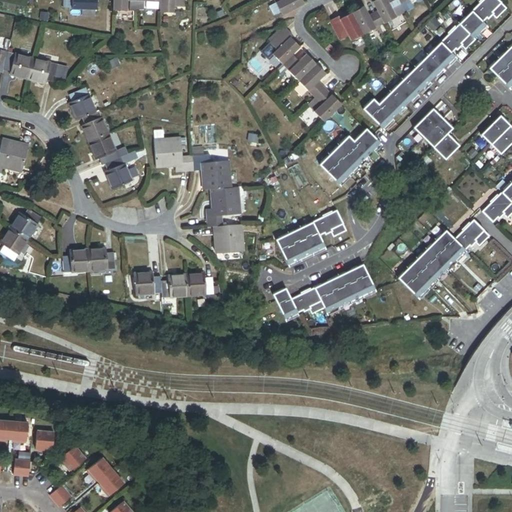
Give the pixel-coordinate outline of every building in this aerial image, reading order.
[(72,0),(64,0),(65,9),(72,9),(72,0)] [(72,0),(72,9),(77,10),(95,10),(97,10),(96,0),(72,0)] [(138,2),(137,0),(114,0),(114,11),(127,12),(127,2),(129,2),(138,2)] [(161,0),(161,3),(161,13),(174,14),(175,8),(185,8),(185,0),(161,0)] [(274,0),(276,3),(281,12),(282,14),(303,3),(301,0),(274,0)] [(400,3),(398,0),(371,0),(377,10),(384,23),(396,17),(395,15),(391,7),(400,3)] [(495,0),(483,0),(471,13),(480,22),(484,18),(486,19),(490,15),(495,19),(505,9),(495,0)] [(138,2),(129,2),(129,11),(138,11),(138,2)] [(281,12),(276,3),(269,7),(273,16),(281,12)] [(404,10),(400,3),(391,7),(395,15),(404,10)] [(384,23),(377,10),(368,15),(364,6),(352,12),(363,34),(377,26),(384,23)] [(352,12),(351,11),(342,15),(343,17),(339,18),(338,16),(330,20),(340,40),(349,35),(351,40),(363,34),(352,12)] [(480,22),(471,13),(458,25),(471,38),(483,25),(480,22)] [(386,28),(384,23),(377,26),(380,32),(386,28)] [(471,38),(458,25),(440,44),(449,53),(454,49),(455,50),(460,46),(464,50),(473,40),(471,38)] [(293,35),(285,27),(280,32),(269,42),(276,50),(272,54),(281,64),(293,53),(300,46),(295,40),(294,41),(291,37),(293,35)] [(267,40),(269,42),(280,32),(278,30),(267,40)] [(449,53),(440,44),(428,56),(440,69),(453,57),(449,53)] [(511,55),(506,50),(497,59),(511,73),(511,55)] [(31,59),(7,53),(6,55),(3,71),(9,73),(9,75),(26,79),(31,59)] [(299,61),(293,53),(281,64),(287,70),(298,81),(316,64),(306,54),(299,61)] [(440,69),(428,56),(415,69),(428,82),(440,69)] [(57,65),(31,59),(26,79),(45,84),(46,81),(52,83),(57,65)] [(511,80),(511,73),(497,59),(487,69),(506,87),(511,80)] [(277,68),(283,74),(287,70),(281,64),(277,68)] [(326,74),(316,64),(298,81),(314,98),(325,88),(318,81),(326,74)] [(428,82),(415,69),(402,82),(415,94),(428,82)] [(415,94),(402,82),(390,94),(403,107),(415,94)] [(85,88),(68,95),(71,102),(67,103),(75,120),(80,118),(95,112),(85,88)] [(334,98),(325,88),(314,98),(320,105),(313,112),(323,122),(343,104),(336,97),(334,98)] [(403,107),(390,94),(378,106),(391,119),(403,107)] [(307,105),(313,112),(320,105),(314,98),(307,105)] [(391,119),(378,106),(372,101),(363,110),(382,128),(391,119)] [(423,137),(441,119),(432,110),(414,128),(423,137)] [(108,135),(98,111),(95,112),(80,118),(83,125),(81,126),(88,143),(108,135)] [(489,146),(508,126),(499,117),(480,136),(489,146)] [(393,122),(391,119),(382,128),(384,131),(393,122)] [(451,129),(441,119),(423,137),(433,147),(446,134),(451,129)] [(511,140),(511,130),(508,126),(489,146),(498,154),(511,140)] [(365,131),(354,142),(366,155),(378,143),(365,131)] [(458,146),(446,134),(433,147),(445,159),(458,146)] [(108,135),(88,143),(95,160),(98,159),(101,165),(104,164),(118,158),(108,135)] [(348,137),(338,147),(356,165),(366,155),(354,142),(348,137)] [(193,172),(192,156),(181,157),(180,147),(180,139),(153,141),(155,168),(175,166),(175,173),(193,172)] [(0,145),(0,173),(1,174),(2,168),(21,173),(27,146),(1,140),(0,145)] [(202,147),(191,148),(192,156),(203,156),(202,147)] [(356,165),(338,147),(329,157),(347,175),(356,165)] [(134,151),(121,157),(125,165),(138,159),(134,151)] [(203,156),(192,156),(193,172),(202,171),(203,190),(211,190),(230,188),(228,161),(209,163),(209,155),(203,156)] [(366,155),(356,165),(360,168),(370,158),(366,155)] [(121,157),(118,158),(104,164),(107,171),(104,173),(111,190),(131,181),(125,165),(121,157)] [(347,175),(329,157),(321,166),(339,183),(347,175)] [(360,168),(356,165),(347,175),(350,178),(360,168)] [(347,175),(339,183),(342,186),(350,178),(347,175)] [(511,185),(511,184),(501,193),(511,204),(511,185)] [(237,188),(230,188),(211,190),(212,209),(205,210),(207,228),(213,227),(222,227),(221,216),(239,215),(237,188)] [(511,212),(511,204),(501,193),(482,212),(491,222),(496,217),(498,218),(502,214),(506,218),(511,212)] [(41,219),(27,210),(23,216),(19,214),(10,229),(27,240),(41,219)] [(335,211),(311,222),(317,235),(323,232),(324,234),(330,231),(333,236),(345,231),(335,211)] [(473,221),(454,240),(463,249),(467,245),(469,247),(474,241),(479,246),(488,236),(473,221)] [(317,235),(311,222),(300,228),(311,252),(323,246),(317,235)] [(241,225),(222,227),(213,227),(215,254),(243,252),(241,225)] [(311,252),(300,228),(288,234),(300,258),(311,252)] [(27,240),(10,229),(0,244),(3,247),(0,250),(0,252),(13,261),(27,240)] [(445,231),(436,240),(454,258),(463,249),(454,240),(445,231)] [(300,258),(288,234),(276,240),(288,264),(300,258)] [(454,258),(436,240),(427,250),(445,268),(454,258)] [(323,246),(311,252),(313,255),(325,250),(323,246)] [(87,251),(89,271),(114,270),(113,253),(106,253),(106,249),(87,251)] [(463,249),(454,258),(457,261),(466,252),(463,249)] [(445,268),(427,250),(417,259),(435,277),(445,268)] [(69,256),(61,257),(63,273),(89,271),(87,251),(68,252),(69,256)] [(313,255),(311,252),(300,258),(301,261),(313,255)] [(300,258),(288,264),(289,267),(301,261),(300,258)] [(457,261),(454,258),(445,268),(448,270),(457,261)] [(435,277),(417,259),(408,269),(426,287),(435,277)] [(361,265),(350,271),(361,294),(373,288),(361,265)] [(448,270),(445,268),(435,277),(438,280),(448,270)] [(426,287),(408,269),(398,278),(417,296),(426,287)] [(350,271),(337,277),(349,300),(361,294),(350,271)] [(152,273),(133,274),(135,295),(161,293),(160,282),(160,277),(152,277),(152,273)] [(213,295),(211,278),(204,279),(204,274),(186,275),(187,297),(213,295)] [(187,297),(186,275),(166,277),(167,281),(160,282),(161,293),(161,298),(187,297)] [(349,300),(337,277),(325,282),(337,306),(349,300)] [(438,280),(435,277),(426,287),(429,290),(438,280)] [(337,306),(325,282),(314,288),(323,308),(325,312),(337,306)] [(426,287),(417,296),(419,299),(429,290),(426,287)] [(296,311),(290,299),(285,288),(273,294),(284,317),(296,311)] [(323,308),(314,288),(290,299),(296,311),(302,309),(303,311),(309,308),(311,313),(323,308)] [(373,288),(361,294),(363,297),(375,292),(373,288)] [(361,294),(349,300),(351,303),(363,297),(361,294)] [(351,303),(349,300),(337,306),(338,309),(351,303)] [(338,309),(337,306),(325,312),(327,315),(338,309)] [(298,315),(296,311),(284,317),(286,321),(298,315)] [(11,423),(0,421),(0,440),(3,441),(3,439),(9,440),(11,423)] [(27,424),(11,423),(9,440),(15,440),(15,442),(26,443),(27,424)] [(53,434),(37,432),(35,449),(41,450),(41,451),(51,452),(53,434)] [(85,460),(74,447),(61,458),(65,463),(64,464),(70,472),(85,460)] [(112,471),(101,459),(87,471),(93,479),(95,478),(99,483),(112,471)] [(23,461),(15,460),(14,476),(22,476),(23,461)] [(30,462),(23,461),(22,476),(29,477),(30,462)] [(122,484),(112,471),(99,483),(103,487),(101,488),(108,496),(122,484)] [(66,492),(61,487),(50,496),(54,502),(66,492)] [(71,498),(66,492),(54,502),(59,508),(71,498)] [(130,511),(123,502),(111,511),(130,511)]
